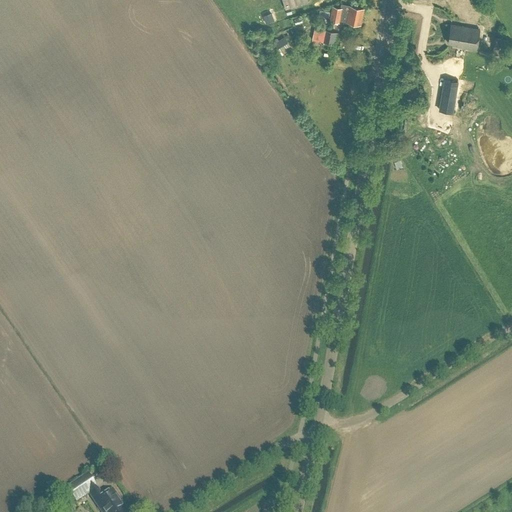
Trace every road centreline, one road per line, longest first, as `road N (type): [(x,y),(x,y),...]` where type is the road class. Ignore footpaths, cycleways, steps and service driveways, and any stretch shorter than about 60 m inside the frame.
road 1 (tertiary): [(318,427),(394,0)]
road 2 (unclassified): [(318,427),(354,423),(511,326)]
road 3 (unclassified): [(180,511),(318,427)]
